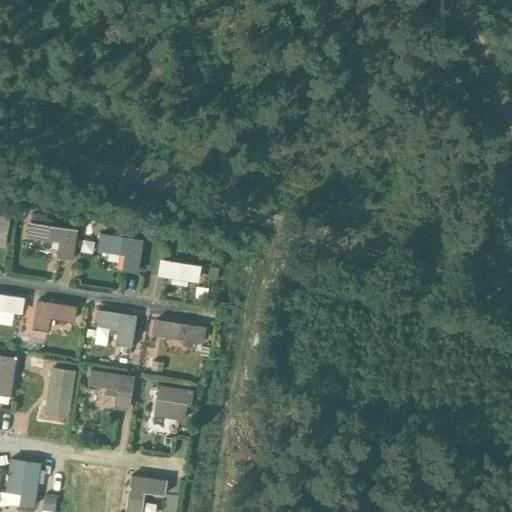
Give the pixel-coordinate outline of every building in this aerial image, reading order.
[(0,241),(7,243),(11,211),(0,210),(0,241)] [(71,280),(80,228),(30,220),(28,235),(41,237),(39,250),(53,252),(49,276),(71,280)] [(140,270),(144,236),(100,230),(98,248),(124,252),(121,267),(140,270)] [(160,257),(159,274),(201,278),(203,261),(160,257)] [(0,291),(0,322),(12,323),(13,309),(23,310),(24,292),(0,291)] [(75,329),(77,301),(36,298),(34,326),(75,329)] [(117,326),(116,342),(134,344),(137,311),(97,307),(95,324),(117,326)] [(154,319),(154,336),(207,337),(207,320),(154,319)] [(127,364),(130,345),(115,343),(113,362),(127,364)] [(0,392),(12,394),(18,354),(0,351),(0,392)] [(29,354),(25,367),(43,372),(47,359),(29,354)] [(47,412),(72,413),(74,367),(49,366),(47,412)] [(105,385),(103,403),(132,405),(135,372),(89,367),(88,383),(105,385)] [(188,417),(191,385),(156,382),(154,415),(188,417)] [(8,456),(4,502),(37,504),(41,458),(8,456)] [(93,496),(89,511),(103,511),(112,471),(81,464),(75,492),(93,496)] [(142,511),(144,499),(164,502),(168,477),(131,472),(125,511),(142,511)]
